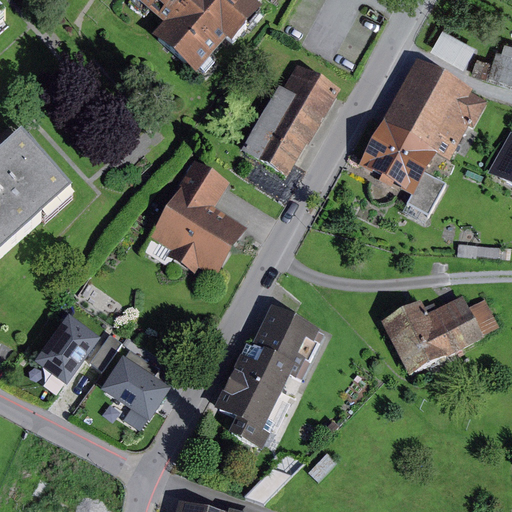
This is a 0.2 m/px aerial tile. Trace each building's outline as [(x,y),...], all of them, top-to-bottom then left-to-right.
[(131,0),(165,30),(153,43),(196,81),(228,45),(233,50),(266,14),(260,9),(267,0),(131,0)] [(447,28),(435,50),(468,69),(480,46),(447,28)] [(511,41),(506,40),(495,78),(511,82),(511,41)] [(419,64),(363,172),(416,199),(410,210),(431,222),(450,187),(430,176),(439,158),(454,166),(472,130),(478,133),(492,106),(476,97),(477,94),(419,64)] [(301,70),(287,94),(282,92),(245,155),(291,183),(343,95),(301,70)] [(20,143),(0,159),(0,260),(69,199),(20,143)] [(511,143),(492,178),(511,189),(511,143)] [(250,230),(220,212),(228,198),(234,187),(197,165),(174,202),(178,204),(155,243),(175,255),(172,260),(200,278),(204,270),(219,280),(250,230)] [(423,307),(384,328),(413,382),(488,343),(486,339),(505,329),(491,302),(472,312),(466,301),(442,313),(438,307),(426,313),(423,307)] [(249,349),(216,417),(238,427),(232,440),(266,456),(273,441),(266,438),(293,383),(298,386),(308,366),(312,368),(322,349),(318,347),(323,336),(274,313),(255,352),(249,349)] [(176,384),(97,330),(78,358),(94,368),(105,376),(84,407),(130,438),(152,406),(158,410),(176,384)] [(290,457),(249,500),(269,508),(310,464),(290,457)] [(332,457),(313,477),(324,487),(343,467),(332,457)]
